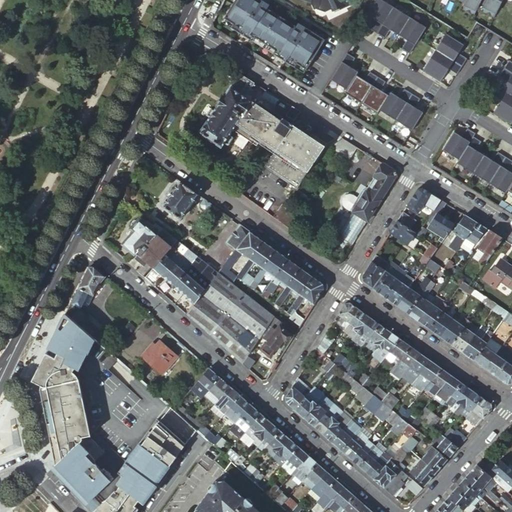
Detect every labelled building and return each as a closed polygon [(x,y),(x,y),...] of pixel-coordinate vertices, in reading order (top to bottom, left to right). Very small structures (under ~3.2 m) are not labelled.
[(296,64),(305,70),(324,40),(297,23),(295,27),(266,9),(268,5),(260,0),(234,0),(223,19),(232,25),(230,28),(252,42),(254,38),(274,51),(272,54),(294,68),(296,64)] [(302,0),(309,2),(312,10),(314,10),(321,7),(323,13),(331,10),(332,13),(345,8),(343,5),(350,2),(349,0),(302,0)] [(376,34),(393,8),(380,0),(374,0),(365,15),(374,20),(368,29),(376,34)] [(480,4),(481,0),(460,0),(459,1),(466,5),(463,10),(474,16),(480,4)] [(495,18),(503,0),(481,0),(480,4),(487,7),(484,13),(495,18)] [(297,23),(268,5),(266,9),(295,27),(297,23)] [(398,36),(409,18),(393,8),(376,34),(384,39),(389,31),(398,36)] [(409,18),(398,36),(406,41),(401,50),(409,55),(425,28),(409,18)] [(232,25),(223,19),(221,22),(230,28),(232,25)] [(435,51),(461,68),(466,59),(458,54),(463,45),(446,34),(435,51)] [(254,38),(252,42),(272,54),(274,51),(254,38)] [(461,68),(435,51),(425,68),(422,72),(439,83),(447,70),(456,75),(461,68)] [(354,59),(346,54),(330,80),(346,90),(355,76),(357,73),(349,68),(354,59)] [(511,63),(508,61),(503,69),(511,74),(511,63)] [(305,70),(296,64),(294,68),(303,74),(305,70)] [(511,74),(503,69),(498,77),(507,82),(501,91),(511,97),(511,74)] [(360,104),(377,78),(369,73),(363,81),(355,76),(346,90),(344,93),(360,104)] [(247,94),(254,83),(240,74),(231,88),(229,87),(223,96),(222,95),(215,106),(216,107),(206,122),(198,134),(220,148),(223,143),(228,136),(231,131),(241,117),(251,102),(245,97),(247,94)] [(384,83),(377,78),(360,104),(377,114),(379,111),(388,96),(379,91),(384,83)] [(511,97),(501,91),(497,88),(492,96),(500,101),(492,115),(510,126),(511,122),(511,97)] [(287,108),(289,105),(265,90),(261,97),(285,112),(287,108)] [(411,95),(403,90),(398,98),(390,93),(388,96),(379,111),(395,121),(411,95)] [(419,100),(411,95),(395,121),(411,131),(422,114),(414,108),(419,100)] [(259,107),(251,102),(241,117),(252,123),(256,122),(261,113),(261,109),(259,107)] [(241,117),(231,131),(256,147),(259,142),(275,152),(292,126),(260,106),(259,107),(261,109),(261,113),(256,122),(252,123),(241,117)] [(293,120),(299,111),(291,107),(289,110),(286,116),(293,120)] [(309,137),(318,123),(308,117),(299,130),(309,137)] [(292,126),(275,152),(264,169),(296,189),(304,176),(324,147),(309,137),(299,130),(292,126)] [(453,132),(442,151),(458,161),(472,138),(474,135),(466,130),(461,138),(453,132)] [(228,136),(223,143),(227,146),(228,145),(232,139),(232,138),(228,136)] [(480,143),(472,138),(458,161),(456,164),(472,174),(483,156),(475,151),(480,143)] [(491,162),(483,156),(472,174),(488,185),(505,158),(497,153),(491,162)] [(511,163),(511,162),(505,158),(488,185),(505,195),(507,191),(511,182),(511,174),(507,171),(511,163)] [(394,171),(382,163),(367,188),(366,188),(365,187),(364,187),(363,188),(362,189),(356,198),(352,195),(350,195),(349,194),(347,194),(346,195),(345,196),(343,197),(342,199),(342,201),(342,203),(342,205),(343,206),(345,208),(352,212),(366,221),(395,176),(394,171)] [(197,194),(179,181),(161,206),(179,219),(197,194)] [(416,189),(405,207),(416,214),(423,204),(432,210),(433,209),(440,199),(421,187),(416,189)] [(298,191),(292,200),(300,206),(306,197),(298,191)] [(211,204),(203,198),(199,204),(200,207),(204,211),(208,209),(211,204)] [(446,203),(440,199),(433,209),(440,213),(446,203)] [(282,201),(280,204),(288,210),(291,207),(282,201)] [(301,219),(300,219),(288,210),(280,204),(271,216),(292,232),(301,219)] [(366,221),(352,212),(337,236),(351,245),(366,221)] [(401,212),(396,221),(409,230),(415,221),(401,212)] [(446,234),(452,224),(436,213),(430,223),(436,228),(446,234)] [(476,222),(463,214),(451,232),(452,233),(463,240),(464,238),(476,222)] [(154,223),(152,225),(145,220),(143,223),(138,219),(137,220),(136,219),(132,220),(130,223),(130,227),(131,227),(130,229),(133,231),(122,244),(132,253),(133,254),(134,254),(145,241),(148,244),(161,229),(154,223)] [(396,221),(389,233),(408,246),(410,243),(408,242),(412,236),(415,239),(417,235),(415,234),(413,232),(409,230),(396,221)] [(486,228),(476,222),(464,238),(475,244),(486,228)] [(249,231),(239,224),(226,242),(235,249),(249,231)] [(417,232),(415,234),(417,235),(418,236),(420,234),(422,235),(426,230),(421,226),(417,232)] [(443,237),(446,234),(436,228),(434,231),(443,237)] [(177,241),(161,229),(148,244),(145,241),(134,254),(136,255),(136,254),(138,256),(144,261),(150,266),(152,268),(164,254),(169,258),(175,251),(170,248),(177,241)] [(502,238),(489,230),(477,246),(485,251),(478,262),(480,264),(482,261),(484,263),(502,238)] [(235,249),(221,267),(217,273),(218,273),(231,284),(236,277),(228,270),(241,254),(249,259),(262,240),(249,231),(235,249)] [(453,244),(458,247),(463,240),(452,233),(451,235),(456,238),(453,244)] [(274,249),(262,240),(249,259),(236,277),(241,280),(253,262),(261,268),(274,249)] [(164,254),(152,268),(162,277),(174,263),(181,255),(187,249),(181,244),(175,251),(169,258),(164,254)] [(430,244),(422,255),(428,259),(436,248),(431,245),(430,244)] [(174,263),(162,277),(171,285),(183,272),(190,264),(197,257),(192,253),(187,249),(181,255),(174,263)] [(287,258),(274,249),(261,268),(248,286),(253,289),(263,275),(266,271),(273,277),(287,258)] [(205,255),(201,261),(207,265),(213,270),(217,273),(221,267),(205,255)] [(362,281),(372,289),(384,271),(388,265),(374,255),(370,262),(361,277),(362,281)] [(424,265),(428,259),(422,255),(414,268),(419,271),(424,265)] [(299,267),(287,258),(273,277),(270,281),(261,295),(266,298),(270,293),(270,294),(278,284),(284,289),(299,267)] [(438,266),(428,259),(424,265),(434,272),(438,266)] [(412,263),(408,260),(401,270),(405,273),(410,265),(412,263)] [(448,260),(442,268),(448,272),(452,266),(450,264),(451,262),(448,260)] [(150,266),(144,261),(135,271),(142,276),(150,266)] [(207,265),(201,261),(195,268),(190,264),(183,272),(171,285),(182,294),(194,280),(201,272),(207,265)] [(511,278),(511,267),(502,261),(500,264),(497,262),(489,273),(486,271),(481,278),(489,284),(488,285),(492,287),(498,279),(507,285),(511,278)] [(384,271),(372,289),(379,293),(391,276),(397,267),(390,263),(388,265),(384,271)] [(213,270),(207,265),(201,272),(207,276),(213,270)] [(88,267),(64,313),(94,339),(102,330),(104,328),(88,315),(87,316),(79,309),(83,302),(87,304),(97,285),(98,285),(98,284),(99,283),(105,276),(93,266),(88,267)] [(456,266),(450,274),(455,277),(458,273),(461,269),(456,266)] [(312,276),(299,267),(284,289),(273,304),(279,307),(289,293),(291,294),(293,291),(298,295),(312,276)] [(270,281),(273,277),(266,271),(263,275),(270,281)] [(273,317),(231,284),(218,273),(204,290),(193,304),(185,314),(241,364),(249,353),(259,336),(266,327),(268,324),(273,317)] [(458,273),(455,277),(461,281),(468,286),(470,282),(458,273)] [(322,284),(312,276),(298,295),(286,312),(291,316),(295,310),(302,301),(303,302),(305,299),(313,305),(323,289),(322,284)] [(391,276),(379,293),(387,299),(399,282),(391,276)] [(407,288),(395,305),(406,313),(430,277),(428,276),(426,279),(424,277),(413,292),(407,288)] [(399,282),(387,299),(395,305),(407,288),(411,282),(405,277),(401,283),(399,282)] [(430,277),(406,313),(417,321),(429,303),(423,298),(433,283),(431,282),(432,279),(430,277)] [(182,294),(193,304),(204,290),(194,280),(182,294)] [(473,289),(468,286),(461,281),(457,287),(469,295),(470,294),(473,289)] [(484,296),(473,289),(470,294),(481,301),(484,296)] [(495,304),(484,296),(481,301),(480,302),(491,310),(495,304)] [(429,303),(417,321),(429,329),(447,302),(445,300),(443,303),(441,301),(436,308),(429,303)] [(343,329),(359,310),(349,302),(344,303),(332,321),(343,329)] [(447,302),(429,329),(439,337),(451,319),(445,315),(450,308),(448,306),(450,303),(447,302)] [(503,318),(507,312),(495,304),(491,310),(503,318)] [(291,316),(301,323),(305,318),(297,312),(295,310),(291,316)] [(370,317),(359,310),(343,329),(349,333),(348,335),(352,338),(359,331),(370,317)] [(511,315),(507,312),(503,318),(502,319),(511,326),(511,315)] [(90,347),(94,339),(64,313),(56,329),(39,363),(31,377),(31,379),(30,380),(30,381),(35,383),(40,385),(43,387),(45,387),(72,381),(71,373),(73,367),(71,366),(72,363),(79,367),(90,347)] [(451,319),(439,337),(449,344),(469,317),(466,315),(464,318),(462,317),(457,323),(451,319)] [(278,321),(273,317),(268,324),(266,327),(270,330),(273,332),(279,325),(281,323),(278,321)] [(380,325),(370,317),(359,331),(352,338),(351,339),(361,347),(362,345),(365,341),(368,338),(380,325)] [(469,317),(449,344),(461,352),(477,329),(478,329),(471,324),(472,323),(470,322),(472,319),(469,317)] [(279,325),(273,332),(270,330),(262,339),(265,341),(259,350),(268,357),(282,339),(284,341),(290,334),(279,325)] [(390,332),(380,325),(368,338),(365,341),(362,345),(372,353),(374,350),(377,347),(390,332)] [(270,330),(266,327),(259,336),(262,339),(270,330)] [(477,329),(461,352),(472,361),(483,345),(488,338),(492,333),(489,332),(487,334),(485,333),(484,334),(477,329)] [(102,330),(94,339),(99,344),(108,334),(102,330)] [(400,339),(390,332),(377,347),(381,350),(374,358),(380,363),(389,352),(400,339)] [(324,334),(315,348),(322,354),(329,346),(333,341),(324,334)] [(488,338),(483,345),(487,348),(492,341),(488,338)] [(410,347),(400,339),(389,352),(399,360),(410,347)] [(175,357),(159,342),(154,347),(151,344),(141,356),(160,373),(175,357)] [(483,345),(472,361),(484,369),(496,354),(487,348),(483,345)] [(329,346),(322,354),(332,362),(337,356),(339,354),(329,346)] [(420,354),(410,347),(399,360),(396,363),(393,367),(403,374),(420,354)] [(322,354),(315,348),(310,356),(326,369),(332,362),(322,354)] [(496,354),(484,369),(496,378),(511,356),(505,350),(500,357),(496,354)] [(249,353),(241,364),(248,370),(255,358),(249,353)] [(430,361),(420,354),(403,374),(401,377),(403,379),(406,376),(406,377),(413,369),(419,374),(430,361)] [(511,355),(511,356),(496,378),(506,385),(511,384),(511,382),(511,355)] [(342,361),(337,356),(332,362),(337,366),(341,370),(348,361),(344,358),(342,361)] [(351,378),(358,369),(348,361),(341,370),(342,370),(347,375),(351,378)] [(440,368),(430,361),(419,374),(415,380),(425,387),(440,368)] [(337,366),(332,362),(326,369),(321,375),(326,379),(327,378),(337,366)] [(342,370),(341,370),(337,366),(327,378),(332,382),(335,379),(342,370)] [(219,378),(208,368),(197,381),(208,390),(219,378)] [(451,376),(440,368),(425,387),(435,394),(436,393),(451,376)] [(347,375),(342,370),(335,379),(340,383),(347,375)] [(364,373),(356,382),(361,386),(368,377),(364,373)] [(352,378),(351,378),(347,375),(340,383),(344,387),(352,378)] [(461,383),(451,376),(436,393),(442,399),(447,393),(450,396),(461,383)] [(303,397),(310,389),(296,377),(291,386),(303,397)] [(368,377),(361,386),(362,386),(365,389),(372,380),(368,377)] [(230,387),(219,378),(208,390),(218,399),(230,387)] [(318,378),(310,389),(303,397),(293,409),(302,417),(319,397),(322,393),(320,391),(316,395),(313,392),(322,381),(318,378)] [(356,382),(352,378),(344,387),(349,390),(350,389),(356,382)] [(45,387),(43,387),(40,385),(40,386),(39,387),(39,388),(39,389),(39,390),(39,391),(40,392),(45,416),(46,424),(55,465),(59,461),(61,460),(78,443),(90,440),(89,434),(86,434),(85,430),(88,429),(78,380),(72,381),(45,387)] [(361,386),(356,382),(350,389),(355,393),(362,386),(361,386)] [(372,394),(376,397),(384,387),(379,383),(371,393),(372,394)] [(472,390),(461,383),(450,396),(448,398),(454,404),(451,408),(455,411),(459,406),(472,390)] [(303,397),(291,386),(283,397),(284,402),(293,409),(303,397)] [(240,396),(230,387),(218,399),(213,405),(219,410),(224,405),(229,409),(240,396)] [(481,397),(472,390),(459,406),(463,409),(465,406),(471,410),(481,397)] [(189,391),(172,410),(182,419),(186,414),(188,413),(183,409),(194,396),(189,391)] [(372,394),(371,393),(368,391),(360,399),(364,402),(372,394)] [(387,393),(380,401),(382,402),(385,405),(391,396),(387,393)] [(382,402),(380,401),(376,397),(372,394),(364,402),(374,411),(382,402)] [(250,405),(240,396),(229,409),(224,414),(234,423),(239,418),(250,405)] [(390,409),(395,403),(397,401),(391,396),(385,405),(387,407),(390,409)] [(319,397),(302,417),(312,426),(324,411),(319,406),(322,402),(321,399),(319,397)] [(490,404),(481,397),(471,410),(482,418),(490,408),(490,404)] [(387,407),(385,405),(382,402),(374,411),(380,415),(387,407)] [(391,410),(395,413),(400,407),(395,403),(390,409),(391,410)] [(395,413),(399,417),(406,408),(402,404),(400,407),(395,413)] [(260,414),(250,405),(239,418),(249,427),(260,414)] [(324,411),(312,426),(321,434),(333,419),(340,411),(337,408),(331,414),(328,411),(330,408),(328,406),(324,411)] [(425,406),(417,415),(422,419),(427,423),(434,415),(425,406)] [(391,410),(390,409),(387,407),(380,415),(384,419),(391,410)] [(406,408),(399,417),(403,419),(404,421),(411,412),(406,408)] [(392,425),(399,417),(395,413),(391,410),(384,419),(392,425)] [(407,423),(409,425),(416,416),(411,412),(404,421),(407,423)] [(186,414),(182,419),(189,425),(193,420),(186,414)] [(270,423),(260,414),(249,427),(244,432),(254,440),(257,437),(270,423)] [(416,416),(409,425),(414,428),(422,419),(417,415),(416,416)] [(434,415),(427,423),(432,427),(439,418),(434,415)] [(189,425),(193,428),(198,422),(200,420),(196,417),(193,420),(189,425)] [(403,419),(399,417),(392,425),(395,428),(403,419)] [(432,427),(437,431),(445,423),(439,418),(432,427)] [(138,443),(125,462),(127,463),(155,484),(162,474),(163,474),(169,466),(166,463),(168,460),(171,463),(176,456),(175,456),(184,443),(158,420),(156,419),(147,430),(138,443)] [(333,419),(321,434),(330,442),(344,427),(338,422),(337,423),(333,419)] [(344,427),(330,442),(340,450),(350,438),(345,433),(354,423),(350,419),(344,427)] [(407,423),(404,421),(403,419),(395,428),(400,431),(407,423)] [(195,430),(203,437),(208,431),(198,422),(193,428),(195,430)] [(279,431),(270,423),(257,437),(260,441),(262,438),(268,443),(279,431)] [(414,428),(409,425),(407,423),(400,431),(407,438),(410,435),(415,429),(414,428)] [(450,427),(443,436),(447,439),(454,431),(450,427)] [(420,433),(415,429),(410,435),(415,439),(420,433)] [(203,437),(213,446),(221,438),(216,434),(214,437),(208,431),(203,437)] [(288,439),(279,431),(268,443),(273,448),(272,450),(275,454),(288,439)] [(244,432),(244,433),(239,438),(249,446),(254,441),(254,440),(244,432)] [(448,456),(457,447),(447,439),(443,436),(440,433),(432,443),(448,456)] [(350,438),(340,450),(349,459),(364,442),(366,439),(362,436),(356,443),(350,438)] [(221,438),(213,446),(217,450),(225,441),(221,438)] [(298,447),(288,439),(275,454),(279,457),(281,455),(287,460),(298,447)] [(90,440),(78,443),(61,460),(59,461),(55,465),(51,469),(58,476),(74,492),(85,504),(91,499),(93,498),(113,478),(103,468),(101,470),(96,464),(95,464),(94,463),(94,462),(104,452),(92,440),(90,440)] [(405,440),(402,444),(409,450),(412,447),(405,440)] [(364,442),(349,459),(357,465),(366,454),(371,448),(364,442)] [(409,450),(402,444),(399,447),(407,453),(409,450)] [(307,456),(298,447),(287,460),(296,468),(307,456)] [(379,455),(371,448),(366,454),(374,461),(379,455)] [(391,457),(388,459),(394,464),(403,453),(398,448),(391,457)] [(239,458),(229,449),(224,456),(233,464),(239,458)] [(374,461),(364,472),(372,478),(388,459),(391,457),(383,450),(379,455),(374,461)] [(426,465),(435,472),(446,459),(437,451),(433,456),(426,465)] [(366,454),(357,465),(364,472),(374,461),(366,454)] [(316,464),(307,456),(296,468),(299,470),(294,476),(301,482),(305,476),(316,464)] [(388,459),(372,478),(383,488),(399,469),(396,466),(394,464),(388,459)] [(494,482),(506,492),(509,488),(511,485),(511,471),(499,460),(491,469),(480,459),(475,465),(494,482)] [(85,504),(92,511),(135,511),(138,508),(134,505),(138,500),(142,503),(149,494),(148,493),(155,484),(127,463),(125,462),(117,472),(119,473),(122,475),(116,483),(119,486),(115,491),(114,491),(99,504),(93,498),(91,499),(85,504)] [(399,462),(396,466),(399,469),(400,470),(404,466),(399,462)] [(326,472),(316,464),(305,476),(315,485),(326,472)] [(423,486),(435,472),(426,465),(420,471),(414,465),(408,472),(423,486)] [(494,482),(475,465),(468,473),(483,487),(488,481),(492,485),(494,482)] [(248,477),(252,481),(259,472),(255,469),(248,477)] [(252,481),(255,484),(258,481),(263,476),(259,472),(252,481)] [(335,480),(326,472),(315,485),(310,490),(319,498),(324,493),(335,480)] [(483,487),(468,473),(461,481),(476,494),(480,491),(483,494),(493,502),(495,500),(498,503),(500,501),(489,492),(483,487)] [(345,489),(335,480),(324,493),(327,496),(325,497),(328,499),(324,504),(328,508),(345,489)] [(421,488),(412,480),(406,487),(415,495),(421,488)] [(259,511),(225,481),(217,481),(207,493),(195,506),(197,508),(193,511),(259,511)] [(255,484),(261,489),(264,486),(258,481),(255,484)] [(476,494),(461,481),(454,489),(469,503),(473,499),(476,502),(487,511),(493,511),(495,511),(480,498),(476,494)] [(261,489),(270,498),(278,489),(274,485),(270,490),(264,485),(264,486),(261,489)] [(500,501),(510,510),(511,506),(511,504),(493,488),(489,492),(500,501)] [(278,489),(270,498),(280,506),(286,498),(281,494),(282,493),(278,489)] [(354,497),(345,489),(328,508),(332,511),(335,511),(340,507),(343,509),(354,497)] [(469,503),(454,489),(447,497),(459,507),(464,511),(470,511),(475,507),(472,506),(469,503)] [(286,498),(280,506),(286,511),(290,511),(296,505),(287,497),(286,498)] [(357,511),(363,505),(354,497),(343,509),(346,511),(357,511)] [(455,511),(459,507),(447,497),(441,504),(449,511),(455,511)]
